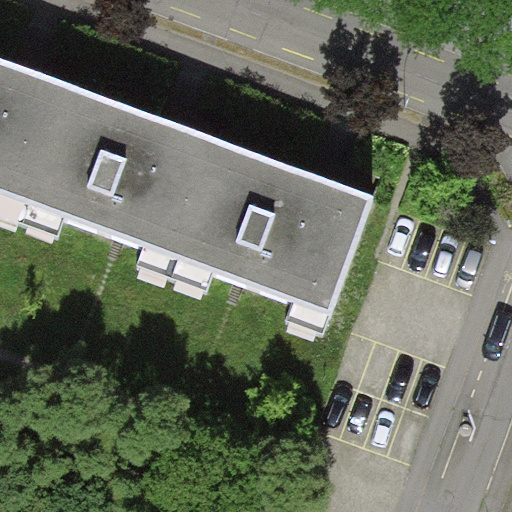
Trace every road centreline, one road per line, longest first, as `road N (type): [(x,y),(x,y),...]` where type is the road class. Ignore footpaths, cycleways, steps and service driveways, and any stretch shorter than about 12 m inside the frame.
road 1 (residential): [(205,0),(511,107)]
road 2 (residential): [(458,511),(511,370)]
